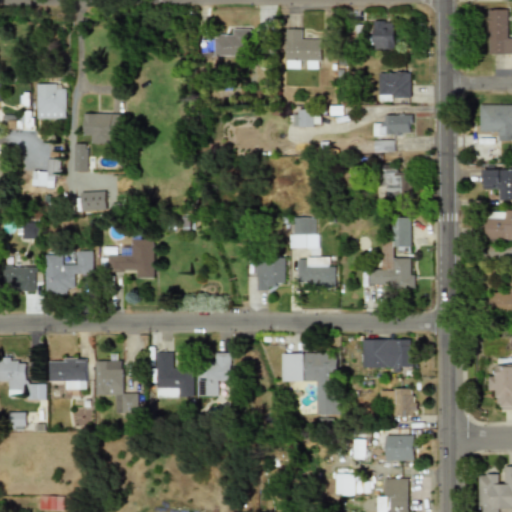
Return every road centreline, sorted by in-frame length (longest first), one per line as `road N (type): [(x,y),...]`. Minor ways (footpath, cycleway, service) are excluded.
road 1 (tertiary): [(443,511),(439,0)]
road 2 (residential): [(0,322),(258,320),(441,333)]
